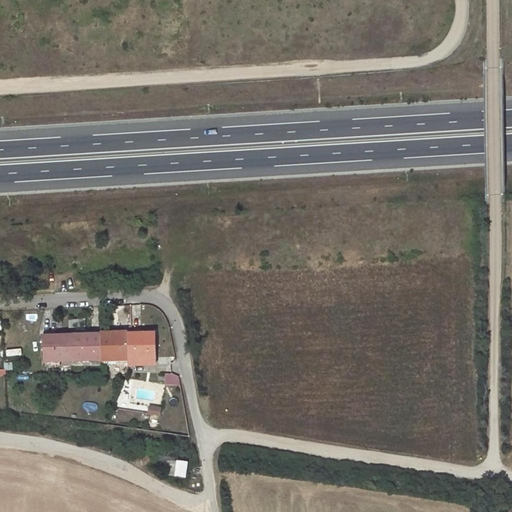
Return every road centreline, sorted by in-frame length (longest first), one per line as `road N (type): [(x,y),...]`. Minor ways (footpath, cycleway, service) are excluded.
road 1 (trunk): [(511,117),(0,149)]
road 2 (trunk): [(0,174),(511,143)]
road 3 (track): [(391,64),(0,89)]
road 4 (residential): [(212,511),(173,305),(157,291),(0,302)]
road 5 (track): [(199,432),(511,477)]
road 6 (track): [(0,437),(100,462),(207,511)]
